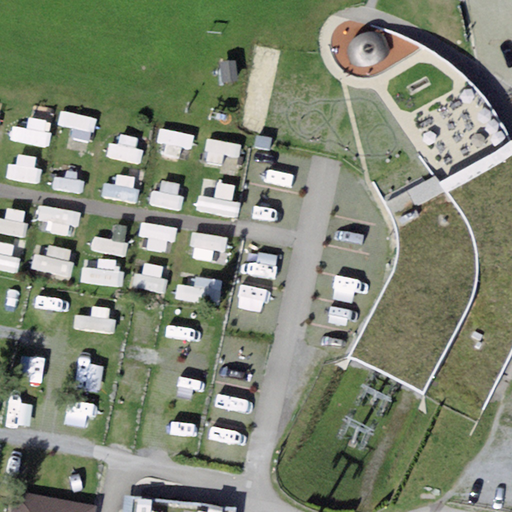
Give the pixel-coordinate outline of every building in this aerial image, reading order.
[(331,51),(347,78),(352,114),(368,175),(394,220),(397,232),(399,248),(394,270),(350,358),(477,423),(511,348),(511,143),(511,142),(495,112),(476,87),(452,66),(426,48),(400,34),(372,24),(347,21),(332,32),(331,51)] [(236,65),(221,67),(223,87),(238,85),(236,65)] [(58,134),(93,141),(97,122),(63,115),(58,134)] [(31,122),(29,133),(14,130),(11,143),(48,151),(53,126),(31,122)] [(159,152),(193,155),(195,136),(162,133),(159,152)] [(238,170),(241,147),(209,142),(205,164),(238,170)] [(141,151),(112,145),(109,160),(138,166),(141,151)] [(35,187),(41,162),(16,157),(10,181),(35,187)] [(262,157),(259,181),(289,184),(292,160),(262,157)] [(133,207),(139,184),(113,177),(107,200),(133,207)] [(181,211),(183,187),(157,184),(155,209),(181,211)] [(354,219),(373,208),(361,187),(342,197),(354,219)] [(40,209),(37,230),(76,236),(79,215),(40,209)] [(144,225),(141,243),(172,249),(176,231),(144,225)] [(195,238),(196,262),(208,261),(207,238),(195,238)] [(33,274),(70,280),(74,255),(49,251),(48,260),(35,258),(33,274)] [(0,272),(19,274),(21,260),(0,258),(0,272)] [(123,293),(125,277),(84,271),(82,286),(123,293)] [(138,292),(167,294),(169,276),(140,273),(138,292)] [(196,290),(179,289),(178,304),(219,307),(221,283),(196,281),(196,290)] [(77,319),(76,333),(115,336),(116,322),(77,319)] [(191,450),(192,419),(168,418),(166,449),(191,450)] [(94,511),(96,506),(15,491),(11,511),(94,511)] [(234,511),(235,508),(131,498),(129,511),(234,511)]
